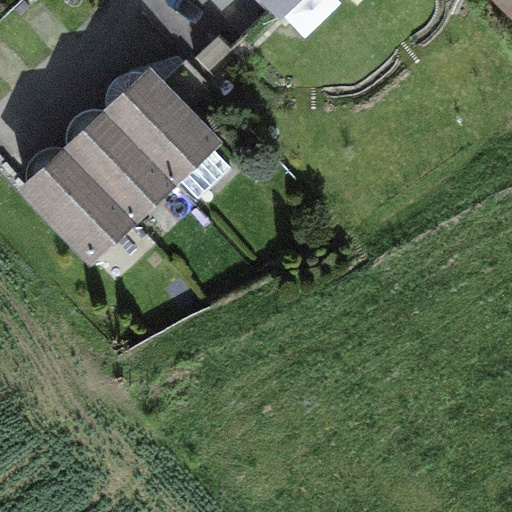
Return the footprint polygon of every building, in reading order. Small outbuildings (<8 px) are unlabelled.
[(405,12),(394,0),(374,0),(343,28),(362,50),(405,12)] [(511,0),(487,0),(511,25),(511,0)] [(224,35),(200,56),(238,97),(261,75),(224,35)] [(112,118),(177,188),(220,149),(200,127),(225,104),(189,65),(161,90),(152,81),(112,118)] [(177,188),(112,118),(72,157),(138,226),(177,188)] [(138,226),(72,157),(24,203),(91,272),(138,226)]
